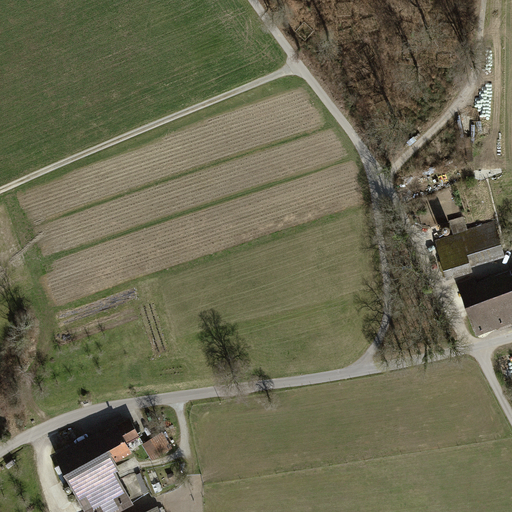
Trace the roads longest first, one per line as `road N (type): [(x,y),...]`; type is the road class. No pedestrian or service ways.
road 1 (unclassified): [(0,449),(86,409),(480,350)]
road 2 (track): [(0,188),(298,64)]
road 3 (track): [(379,177),(446,120),(471,79),(482,0)]
road 4 (residential): [(480,350),(379,177)]
